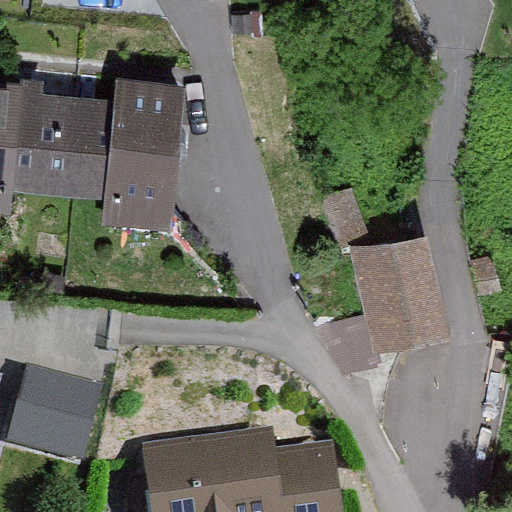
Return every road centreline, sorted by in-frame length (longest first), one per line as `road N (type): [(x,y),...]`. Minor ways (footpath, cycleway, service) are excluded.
road 1 (residential): [(0,320),(292,335),(402,511)]
road 2 (unknown): [(292,335),(251,200)]
